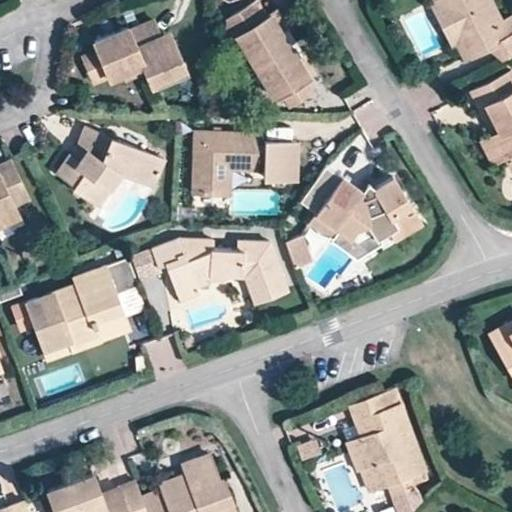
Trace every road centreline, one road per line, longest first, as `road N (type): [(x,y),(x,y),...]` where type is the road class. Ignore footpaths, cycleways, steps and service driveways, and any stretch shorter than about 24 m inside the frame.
road 1 (residential): [(340,0),(465,207),(490,271)]
road 2 (residential): [(229,365),(490,271)]
road 3 (residential): [(0,446),(229,365)]
road 4 (residential): [(229,365),(294,511)]
road 5 (residential): [(46,10),(40,95),(0,117)]
